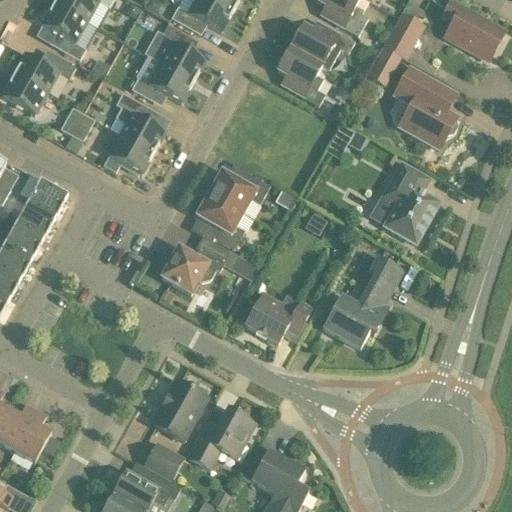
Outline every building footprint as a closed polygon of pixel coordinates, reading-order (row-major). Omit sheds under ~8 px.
[(57,0),(53,9),(86,27),(98,6),(109,12),(115,1),(113,0),(57,0)] [(220,37),(233,16),(204,0),(198,0),(188,18),(177,12),(171,23),(192,35),(198,24),(220,37)] [(204,0),(233,16),(241,0),(204,0)] [(354,11),(360,1),(358,0),(318,0),(319,1),(316,5),(342,20),(336,30),(357,42),(367,23),(361,20),(363,16),(354,11)] [(489,64),(504,37),(485,26),(486,25),(450,6),(441,22),(451,28),(444,41),(461,51),(462,49),(489,64)] [(74,48),(86,27),(53,9),(41,30),(63,43),(57,53),(79,65),(85,54),(74,48)] [(381,52),(400,63),(405,65),(424,31),(401,17),(381,52)] [(160,68),(193,87),(205,65),(182,53),(188,42),(167,30),(160,41),(171,48),(160,68)] [(295,43),(289,53),(321,71),(328,75),(340,54),(348,58),(354,47),(337,37),(331,48),(302,31),(300,34),(296,35),(294,39),(295,43)] [(384,92),(400,63),(381,52),(365,81),(384,92)] [(315,81),(321,71),(289,53),(284,62),(280,63),(278,67),(280,71),(277,75),(307,92),(301,102),(318,111),(324,100),(316,96),(323,85),(315,81)] [(13,80),(46,98),(58,77),(69,84),(75,72),(54,60),(48,71),(25,58),(13,80)] [(181,108),(193,87),(160,68),(148,89),(137,83),(131,95),(152,107),(158,96),(181,108)] [(439,154),(446,141),(453,139),(457,132),(455,125),(457,122),(429,106),(439,89),(409,72),(393,100),(411,110),(399,131),(439,154)] [(34,120),(46,98),(13,80),(1,101),(34,120)] [(120,140),(153,158),(165,136),(142,124),(148,113),(122,98),(115,110),(120,113),(115,123),(126,129),(120,140)] [(71,140),(83,119),(72,113),(60,134),(71,140)] [(83,119),(71,140),(82,147),(94,125),(83,119)] [(362,158),(369,144),(341,129),(334,141),(346,149),(362,158)] [(141,179),(153,158),(120,140),(108,161),(141,179)] [(0,209),(1,210),(18,180),(4,172),(5,170),(0,167),(0,209)] [(415,249),(439,207),(422,198),(430,184),(400,167),(384,196),(386,205),(396,210),(384,231),(415,249)] [(208,198),(243,218),(250,205),(259,210),(269,191),(249,180),(244,190),(220,176),(208,198)] [(27,205),(55,221),(67,200),(39,184),(27,205)] [(236,232),(243,218),(208,198),(195,221),(219,234),(213,244),(233,255),(244,236),(236,232)] [(44,242),(55,221),(27,205),(16,226),(44,242)] [(32,262),(44,242),(16,226),(4,246),(32,262)] [(219,276),(230,257),(202,241),(195,254),(198,255),(194,262),(177,253),(170,266),(167,265),(161,277),(163,278),(161,283),(191,299),(198,285),(201,287),(210,284),(216,274),(219,276)] [(0,270),(21,283),(32,262),(4,246),(0,253),(0,270)] [(384,310),(395,290),(403,275),(377,261),(369,276),(374,279),(357,310),(340,300),(322,333),(323,334),(358,353),(358,354),(359,354),(369,338),(373,340),(388,312),(384,310)] [(0,297),(10,303),(21,283),(0,270),(0,297)] [(0,320),(10,303),(0,297),(0,320)] [(280,308),(263,298),(245,330),(278,349),(289,329),(300,335),(313,312),(300,305),(298,307),(285,300),(280,308)] [(182,446),(206,403),(176,386),(152,429),(182,446)] [(0,429),(8,414),(0,409),(0,404),(4,397),(0,394),(0,429)] [(0,449),(12,457),(36,415),(25,409),(19,420),(8,414),(0,429),(0,449)] [(244,449),(254,429),(227,414),(216,434),(206,428),(187,463),(209,475),(220,456),(241,467),(249,452),(244,449)] [(36,415),(12,457),(34,469),(51,438),(39,432),(46,420),(36,415)] [(171,486),(183,464),(157,450),(144,471),(171,486)] [(304,476),(267,455),(256,475),(247,470),(241,481),(274,499),(266,511),(299,511),(308,498),(296,491),(304,476)] [(112,500),(133,511),(148,511),(152,505),(162,511),(168,502),(173,505),(180,492),(152,477),(146,489),(125,477),(112,500)] [(0,508),(5,511),(9,511),(14,503),(0,494),(0,508)] [(216,511),(224,511),(230,501),(217,494),(209,508),(216,511)] [(133,511),(112,500),(105,511),(133,511)]
